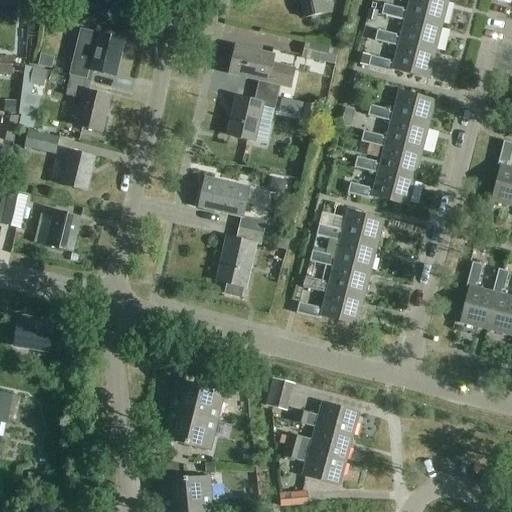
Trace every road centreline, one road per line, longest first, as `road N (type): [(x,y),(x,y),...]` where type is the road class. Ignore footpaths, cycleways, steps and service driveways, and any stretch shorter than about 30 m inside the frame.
road 1 (residential): [(404,380),(484,71),(511,37)]
road 2 (residential): [(107,303),(163,66),(166,0)]
road 3 (residential): [(404,380),(107,303)]
road 4 (residential): [(130,511),(107,303)]
